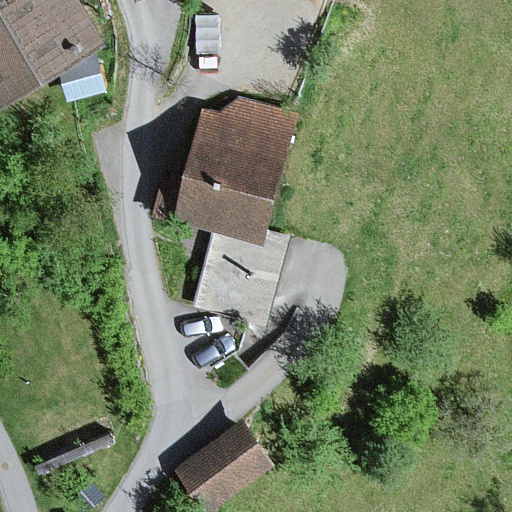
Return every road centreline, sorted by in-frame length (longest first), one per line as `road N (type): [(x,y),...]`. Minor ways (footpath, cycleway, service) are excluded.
road 1 (track): [(124,511),(165,440),(168,369),(128,173),(143,39),(128,0)]
road 2 (track): [(326,260),(317,302),(295,343),(226,408),(165,440)]
